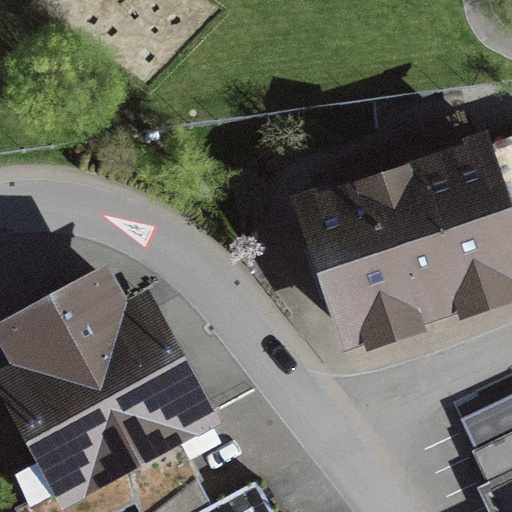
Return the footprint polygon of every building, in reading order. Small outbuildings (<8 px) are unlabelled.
[(350,335),(511,281),(511,246),(509,237),(511,236),(511,139),(437,164),(426,129),(402,136),(404,143),(341,164),(350,193),(307,207),(350,335)] [(21,434),(54,496),(58,494),(213,410),(179,348),(166,355),(142,312),(121,323),(97,280),(8,327),(32,371),(10,383),(34,427),(21,434)] [(511,511),(511,442),(476,460),(500,511),(511,511)] [(97,476),(58,494),(54,496),(21,511),(91,511),(131,493),(125,472),(97,476)] [(273,511),(256,481),(200,511),(189,492),(161,511),(273,511)]
